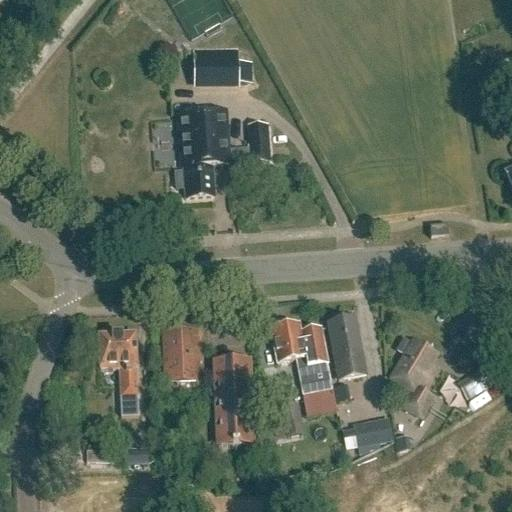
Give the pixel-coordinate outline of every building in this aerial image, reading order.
[(238,65),(238,53),(192,53),(193,92),(238,92),(238,86),(252,86),(252,65),(238,65)] [(511,96),(511,69),(502,74),(511,96)] [(229,154),(226,114),(176,117),(180,172),(183,172),(183,176),(175,177),(176,193),(184,192),(185,203),(213,201),(211,170),(230,169),(229,160),(249,158),(250,167),(270,166),(267,128),(247,129),(249,152),(229,154)] [(151,129),(151,143),(165,143),(165,129),(151,129)] [(429,231),(430,243),(438,242),(442,242),(448,241),(447,229),(429,231)] [(338,385),(365,380),(354,323),(327,328),(338,385)] [(299,336),(298,329),(270,334),(277,368),(295,364),(302,400),(306,421),(335,416),(331,394),(319,332),(299,336)] [(191,337),(191,335),(164,336),(166,386),(197,385),(196,365),(201,365),(200,336),(191,337)] [(137,400),(135,373),(136,373),(134,338),(98,340),(100,374),(119,374),(120,401),(137,400)] [(411,347),(403,343),(397,354),(404,359),(389,384),(410,396),(402,411),(421,422),(433,401),(423,395),(434,376),(428,372),(436,359),(413,345),(411,347)] [(246,403),(244,365),(216,366),(217,396),(215,396),(216,406),(218,405),(220,450),(251,448),(248,403),(246,403)] [(486,371),(486,372),(458,389),(466,403),(495,385),(487,372),(486,371)] [(297,413),(281,416),(285,440),(301,437),(297,413)] [(382,478),(358,511),(511,511),(511,418),(472,476),(448,460),(418,503),(382,478)] [(356,452),(393,445),(388,422),(351,429),(356,452)] [(257,449),(273,448),(272,434),(256,434),(257,449)] [(311,462),(336,454),(331,438),(305,446),(311,462)] [(407,454),(408,454),(406,441),(396,442),(398,456),(407,454)] [(125,453),(125,467),(147,467),(147,453),(125,453)] [(86,467),(108,467),(108,455),(86,455),(86,467)] [(170,494),(193,493),(192,480),(169,482),(170,494)]
